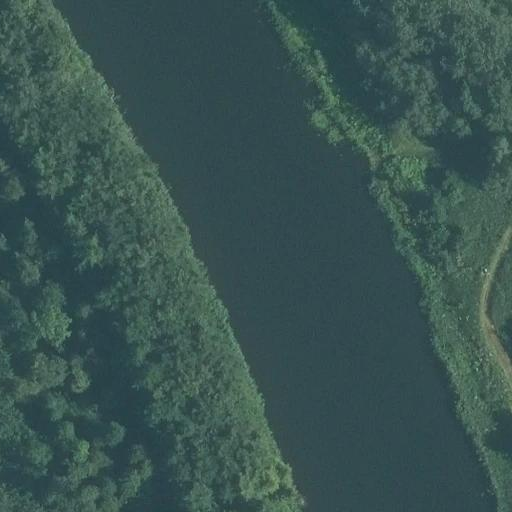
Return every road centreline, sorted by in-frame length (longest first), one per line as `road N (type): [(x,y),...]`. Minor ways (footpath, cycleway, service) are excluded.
road 1 (unknown): [(0,22),(166,319),(238,511)]
road 2 (unknown): [(0,95),(87,242),(168,424),(197,511)]
